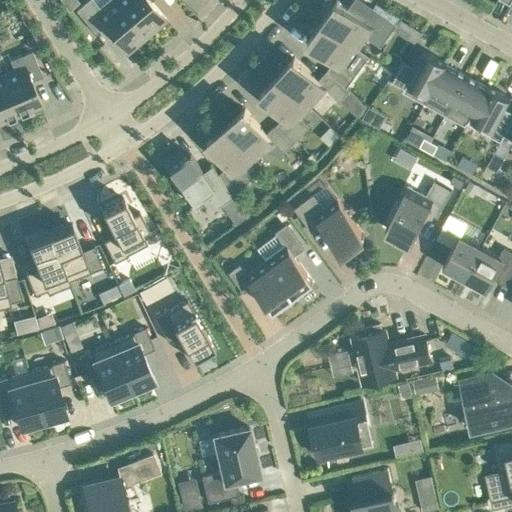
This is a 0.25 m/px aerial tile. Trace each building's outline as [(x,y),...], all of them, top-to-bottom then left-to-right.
[(145,34),(116,0),(108,0),(100,7),(93,0),(84,0),(74,8),(94,31),(103,24),(126,51),(145,34)] [(116,0),(145,34),(165,18),(149,0),(116,0)] [(337,0),(336,0),(322,20),(358,47),(366,35),(380,45),(396,23),(373,6),(363,19),(337,0)] [(322,20),(307,40),(333,60),(326,69),(349,89),(350,88),(346,85),(360,66),(350,58),(358,47),(322,20)] [(30,49),(9,58),(13,68),(0,74),(17,113),(39,104),(29,79),(41,74),(30,49)] [(430,89),(445,62),(446,63),(447,62),(424,49),(415,66),(403,59),(392,80),(405,87),(403,90),(425,102),(430,93),(431,90),(430,89)] [(294,55),(277,74),(310,105),(326,88),(339,100),(349,89),(326,69),(318,78),(294,55)] [(452,101),(466,74),(446,63),(445,62),(430,89),(431,90),(430,93),(425,102),(445,113),(452,101)] [(0,73),(0,120),(17,113),(0,74),(0,73)] [(283,115),(275,124),(293,142),(309,124),(300,115),(310,105),(277,74),(259,93),(283,115)] [(473,112),(487,85),(486,85),(466,74),(452,101),(445,113),(465,124),(467,121),(472,112),(473,112)] [(500,140),(504,133),(511,117),(511,110),(504,106),(510,96),(487,84),(486,85),(487,85),(473,112),(472,112),(467,121),(500,140)] [(245,106),(226,123),(255,157),(273,142),(282,152),(293,142),(275,124),(266,131),(245,106)] [(255,157),(226,123),(206,140),(228,165),(219,172),(235,192),(253,177),(244,167),(255,157)] [(419,145),(426,148),(431,140),(424,136),(419,145)] [(431,140),(426,148),(433,152),(437,143),(431,140)] [(503,157),(494,152),(487,165),(496,170),(503,157)] [(189,154),(167,169),(176,180),(172,182),(182,195),(185,193),(193,204),(208,192),(218,206),(222,203),(234,195),(216,169),(207,175),(191,153),(189,154)] [(460,186),(464,180),(454,174),(450,181),(460,186)] [(386,224),(411,238),(427,209),(437,215),(452,188),(434,179),(426,195),(408,185),(402,196),(401,195),(386,224)] [(473,195),(479,184),(469,179),(463,190),(473,195)] [(322,224),(341,250),(364,233),(345,207),(344,207),(337,197),(323,207),(312,193),(294,207),(312,231),(322,224)] [(234,195),(222,203),(226,208),(237,200),(234,195)] [(122,197),(101,208),(113,233),(102,239),(113,261),(126,254),(125,253),(146,242),(142,234),(149,230),(139,210),(131,214),(122,197)] [(286,214),(282,208),(277,212),(281,217),(286,214)] [(70,222),(48,231),(69,283),(70,283),(68,279),(101,266),(96,254),(84,258),(70,222)] [(285,245),(266,259),(293,295),(314,280),(294,254),(304,247),(286,222),(275,230),(285,245)] [(37,266),(24,271),(33,293),(45,289),(47,292),(69,283),(48,231),(26,240),(37,266)] [(459,233),(442,265),(464,277),(481,245),(459,233)] [(507,283),(511,273),(511,250),(503,246),(498,255),(481,245),(464,277),(486,289),(493,276),(507,283)] [(173,247),(151,259),(169,292),(191,281),(173,247)] [(293,295),(266,259),(247,273),(239,263),(229,271),(244,291),(253,284),(273,310),(293,295)] [(0,266),(0,306),(10,304),(9,300),(21,297),(15,274),(3,277),(0,266)] [(128,277),(117,283),(123,294),(134,288),(128,277)] [(149,283),(138,289),(145,301),(156,295),(149,283)] [(164,309),(153,315),(167,340),(178,334),(192,359),(213,347),(186,298),(165,310),(164,309)] [(353,366),(359,365),(363,382),(395,374),(393,367),(431,358),(425,333),(395,340),(396,342),(388,343),(384,328),(381,328),(380,322),(365,325),(367,332),(352,335),(356,350),(350,351),(353,366)] [(132,331),(111,340),(131,388),(153,378),(141,352),(153,347),(144,325),(132,330),(132,331)] [(78,335),(66,340),(70,349),(81,344),(78,335)] [(89,348),(77,353),(87,375),(98,371),(109,397),(131,388),(111,340),(89,349),(89,348)] [(50,363),(28,369),(42,419),(65,412),(57,385),(69,381),(62,358),(50,362),(50,363)] [(5,375),(0,376),(0,401),(11,398),(19,426),(42,419),(28,369),(6,376),(5,375)] [(460,380),(471,427),(511,417),(511,380),(497,384),(494,372),(460,380)] [(416,392),(427,389),(424,379),(413,381),(416,392)] [(412,394),(409,381),(398,384),(401,397),(412,394)] [(310,423),(314,440),(315,439),(318,455),(363,445),(359,429),(369,426),(363,398),(328,406),(331,418),(310,423)] [(247,425),(212,433),(220,469),(200,473),(206,500),(237,493),(234,477),(258,471),(254,452),(252,444),(247,425)] [(421,437),(413,438),(416,450),(423,448),(421,437)] [(511,437),(493,442),(500,469),(485,472),(491,498),(511,493),(511,437)] [(473,441),(433,450),(436,464),(477,454),(473,441)] [(128,473),(82,484),(88,508),(92,507),(92,511),(129,511),(126,496),(124,497),(121,484),(158,470),(152,452),(126,462),(128,473)] [(357,496),(352,497),(355,511),(398,511),(388,466),(352,474),(357,496)] [(201,505),(194,476),(176,480),(183,509),(201,505)] [(0,511),(15,511),(14,501),(0,503),(0,511)]
